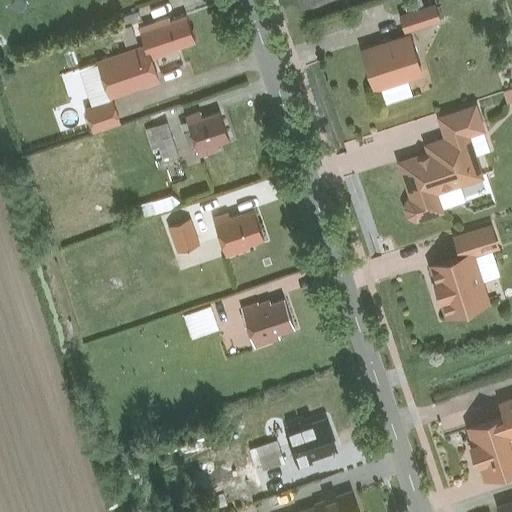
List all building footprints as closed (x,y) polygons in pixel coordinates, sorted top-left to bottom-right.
[(406,29),(443,17),(437,0),(435,0),(400,12),(406,29)] [(145,42),(98,56),(111,96),(164,79),(157,57),(182,49),(180,44),(197,39),(188,14),(172,20),(171,16),(140,26),(145,42)] [(412,29),(362,45),(376,88),(426,72),(412,29)] [(493,128),(482,95),(435,110),(443,132),(421,139),(425,149),(398,158),(410,196),(405,206),(409,216),(416,219),(444,210),(438,190),(488,174),(475,134),(493,128)] [(155,158),(178,152),(167,107),(144,112),(155,158)] [(187,115),(201,155),(222,148),(219,142),(232,138),(222,109),(205,115),(203,110),(187,115)] [(144,214),(180,204),(177,192),(141,202),(144,214)] [(216,219),(228,253),(251,245),(250,241),(265,235),(255,208),(235,215),(234,212),(216,219)] [(179,250),(202,241),(192,215),(168,224),(179,250)] [(430,263),(446,314),(493,300),(478,252),(504,244),(497,221),(456,233),(462,253),(430,263)] [(259,299),(242,304),(256,345),(282,337),(279,329),(295,324),(285,297),(273,301),(272,298),(260,302),(259,299)] [(193,337),(221,328),(213,302),(185,311),(193,337)] [(511,395),(498,400),(503,414),(469,425),(486,478),(511,469),(511,395)] [(304,418),(287,424),(300,465),(313,461),(313,456),(339,448),(328,415),(306,422),(304,418)] [(363,511),(355,490),(292,511),(363,511)] [(511,511),(511,498),(499,503),(501,511),(511,511)]
